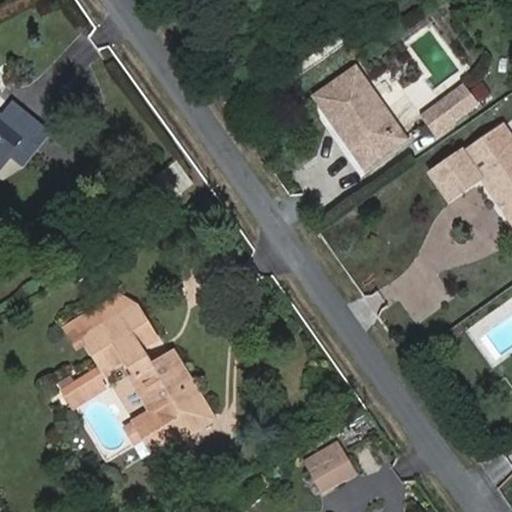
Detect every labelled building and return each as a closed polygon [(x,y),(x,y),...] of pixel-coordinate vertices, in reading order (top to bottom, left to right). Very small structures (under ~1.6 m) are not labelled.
[(364,66),(319,96),(371,170),(415,140),(364,66)] [(470,84),(427,116),(436,127),(478,94),(470,84)] [(478,94),(436,127),(444,137),(486,105),(478,94)] [(14,113),(3,126),(23,143),(13,155),(27,166),(47,140),(14,113)] [(0,170),(1,171),(13,155),(23,143),(3,126),(0,124),(0,170)] [(511,126),(511,124),(490,138),(505,159),(511,153),(511,126)] [(511,153),(505,159),(490,138),(438,174),(457,200),(487,180),(511,216),(511,153)] [(179,171),(167,179),(183,203),(195,195),(179,171)] [(167,179),(145,194),(161,217),(183,203),(167,179)] [(291,225),(314,211),(303,192),(279,206),(291,225)] [(191,414),(206,404),(177,356),(153,370),(143,354),(159,344),(139,311),(85,342),(106,376),(126,364),(138,380),(133,382),(173,449),(203,432),(191,414)] [(218,423),(206,404),(191,414),(203,432),(218,423)] [(312,467),(326,490),(356,473),(343,449),(312,467)]
